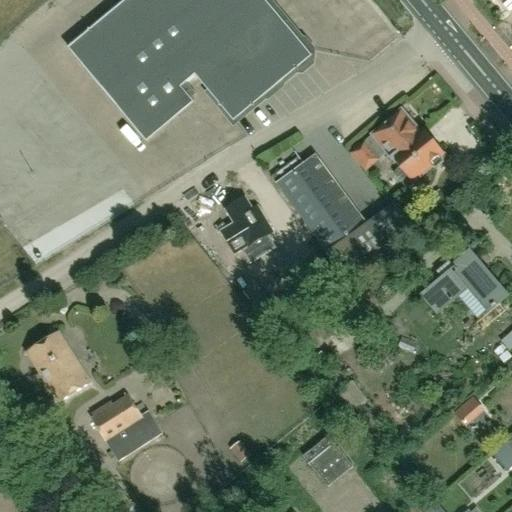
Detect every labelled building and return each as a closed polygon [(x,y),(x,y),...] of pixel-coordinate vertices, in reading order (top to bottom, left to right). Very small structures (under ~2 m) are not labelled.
[(209,76),(286,26),(264,0),(126,0),(68,49),(146,144),(194,104),(191,100),(196,96),(187,84),(195,77),(234,124),(240,119),(209,76)] [(313,58),(286,26),(209,76),(240,119),(313,58)] [(441,160),(445,156),(425,133),(422,136),(401,112),(371,138),(371,139),(352,156),(365,172),(386,154),(393,162),(393,161),(398,167),(399,166),(414,183),(432,168),(435,169),(442,163),(441,160)] [(328,254),(348,281),(415,231),(395,205),(366,227),(315,159),(277,187),(327,254),(328,254)] [(247,248),(273,233),(258,208),(251,212),(245,200),(226,212),(237,230),(225,238),(235,255),(247,248)] [(303,231),(286,242),(296,256),(313,245),(303,231)] [(443,281),(424,297),(437,313),(457,296),(476,319),(487,310),(489,312),(492,310),(493,311),(497,308),(496,307),(506,299),(470,257),(455,269),(449,263),(437,274),(443,281)] [(314,280),(326,297),(344,284),(332,267),(314,280)] [(338,306),(351,323),(368,311),(356,294),(338,306)] [(343,332),(326,308),(302,325),(319,349),(343,332)] [(28,355),(59,404),(90,384),(76,362),(72,364),(55,338),(28,355)] [(511,357),(506,352),(506,351),(498,357),(503,364),(511,357)] [(94,418),(91,419),(107,444),(117,460),(161,432),(149,414),(143,418),(129,396),(114,406),(112,403),(92,416),(94,418)] [(455,414),(466,426),(483,411),(472,399),(455,414)] [(328,438),(303,458),(309,465),(308,466),(309,467),(309,466),(328,489),(353,468),(335,446),(336,445),(335,444),(334,445),(328,438)] [(511,448),(508,444),(492,457),(507,474),(511,469),(511,448)] [(130,511),(134,509),(116,486),(95,502),(102,511),(130,511)]
